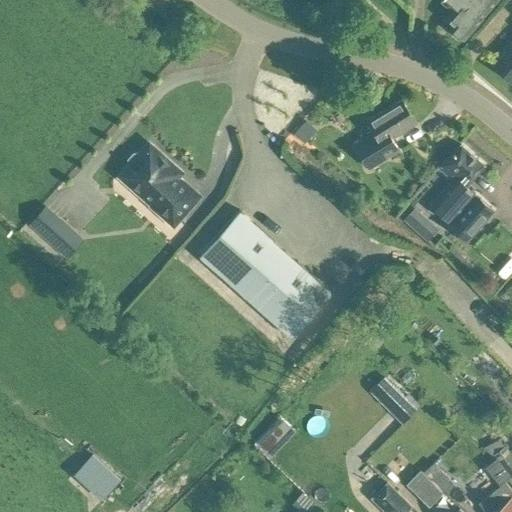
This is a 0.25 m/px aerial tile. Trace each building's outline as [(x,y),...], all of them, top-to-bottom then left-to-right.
[(497,0),(441,0),(440,2),(452,12),(446,18),(452,24),(450,27),(451,28),(451,33),(458,38),(462,37),(463,39),(482,18),(497,0)] [(511,39),(504,49),(505,50),(493,64),(511,81),(511,39)] [(356,143),(369,166),(398,148),(392,137),(416,123),(401,99),(367,120),(374,132),(356,143)] [(173,228),(203,195),(181,176),(185,171),(148,138),(137,151),(132,152),(127,158),(127,162),(115,175),(149,205),(148,206),(173,228)] [(466,241),(493,210),(466,185),(484,164),(461,144),(439,168),(453,180),(431,205),(450,221),(447,224),(466,241)] [(405,216),(428,237),(440,224),(417,203),(405,216)] [(292,337),(332,292),(239,209),(199,255),(292,337)] [(64,222),(47,240),(66,258),(83,239),(64,222)] [(511,325),(501,335),(511,348),(511,325)] [(413,403),(385,375),(370,391),(398,419),(413,403)] [(510,479),(511,476),(511,455),(505,446),(492,455),(510,479)] [(102,497),(120,478),(93,453),(75,472),(102,497)] [(424,471),(443,492),(454,482),(434,462),(424,471)] [(443,492),(424,471),(421,468),(407,483),(429,506),(443,492)] [(384,511),(405,511),(412,505),(386,480),(370,498),(384,511)] [(486,511),(511,511),(511,497),(511,496),(511,490),(505,481),(479,501),(486,511)]
